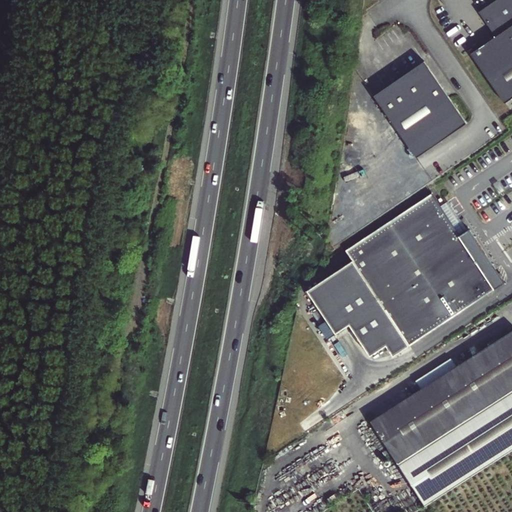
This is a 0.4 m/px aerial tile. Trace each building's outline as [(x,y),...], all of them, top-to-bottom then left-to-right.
[(511,0),(497,0),(480,12),(497,37),(472,54),(506,104),(511,99),(511,0)] [(417,158),(468,123),(425,61),(375,95),(417,158)] [(461,233),(433,191),(371,231),(347,247),(354,258),(308,288),(338,333),(351,324),(373,356),(388,345),(396,357),(498,289),(491,278),(487,269),(479,254),(471,244),(461,233)] [(328,337),(336,333),(329,320),(321,324),(328,337)] [(374,419),(400,462),(427,504),(511,449),(511,330),(458,366),(452,357),(417,379),(423,388),(374,419)]
